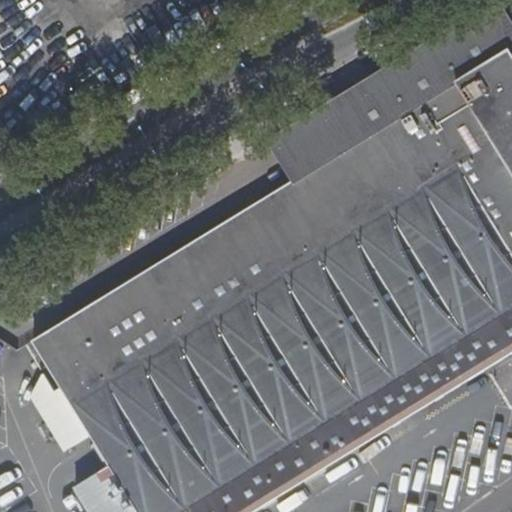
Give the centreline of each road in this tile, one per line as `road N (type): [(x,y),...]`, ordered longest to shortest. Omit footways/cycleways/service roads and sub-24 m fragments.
road 1 (secondary): [(0,257),(425,0)]
road 2 (secondary): [(331,0),(0,202)]
